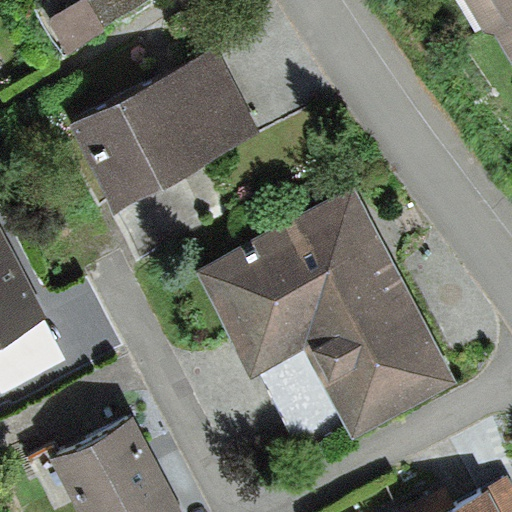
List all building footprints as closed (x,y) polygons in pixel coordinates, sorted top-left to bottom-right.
[(138,0),(75,0),(43,19),(60,47),(138,0)] [(511,0),(469,0),(511,72),(511,0)] [(249,127),(208,45),(59,119),(100,201),(249,127)] [(346,191),(194,268),(244,365),(299,337),(346,429),(443,379),(346,191)] [(0,239),(0,331),(39,311),(0,239)] [(168,511),(123,421),(48,459),(74,511),(168,511)] [(511,511),(511,477),(508,471),(447,503),(430,511),(511,511)]
